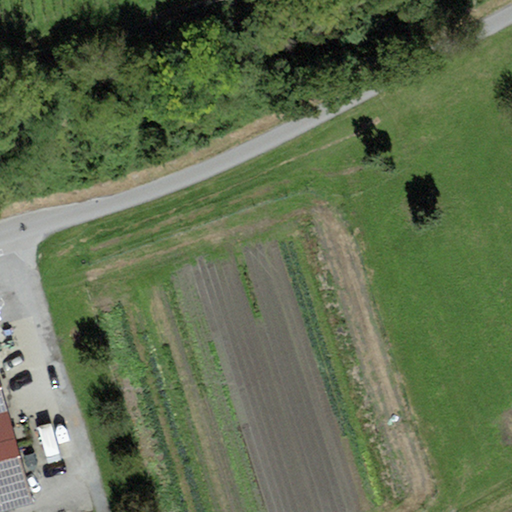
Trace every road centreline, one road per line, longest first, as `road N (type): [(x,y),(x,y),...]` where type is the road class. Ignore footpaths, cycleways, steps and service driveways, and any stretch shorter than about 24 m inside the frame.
road 1 (track): [(0,238),(175,180),(511,13)]
road 2 (track): [(104,511),(19,233)]
